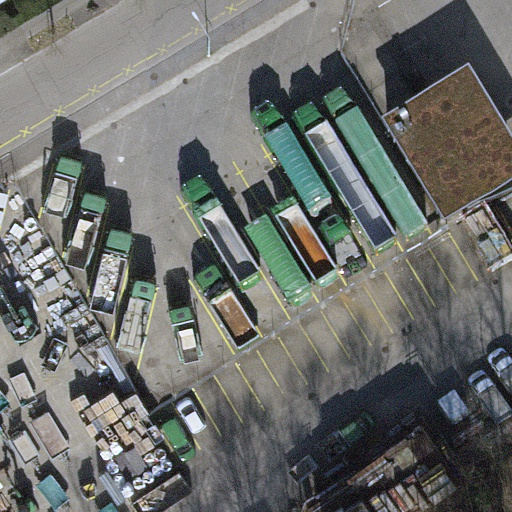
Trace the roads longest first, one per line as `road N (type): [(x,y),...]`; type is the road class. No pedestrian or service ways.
road 1 (unknown): [(511,286),(197,511)]
road 2 (unclassified): [(0,118),(196,0)]
